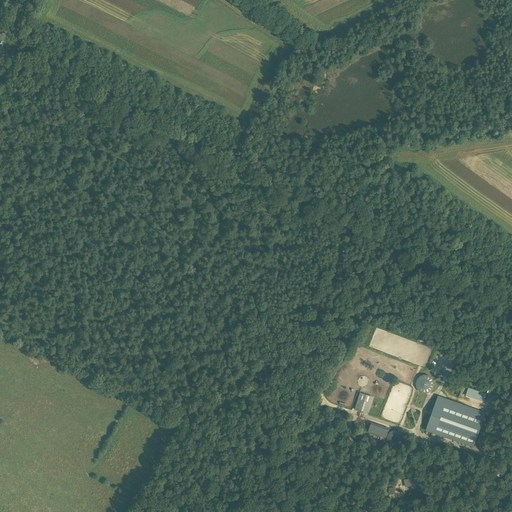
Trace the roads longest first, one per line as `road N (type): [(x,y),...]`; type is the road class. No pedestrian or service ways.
road 1 (unclassified): [(511,304),(0,51)]
road 2 (track): [(0,286),(59,210),(91,186),(198,251),(256,300),(188,422)]
road 3 (track): [(0,321),(111,381),(157,393),(194,429),(279,467)]
road 4 (track): [(34,339),(105,317),(211,263)]
